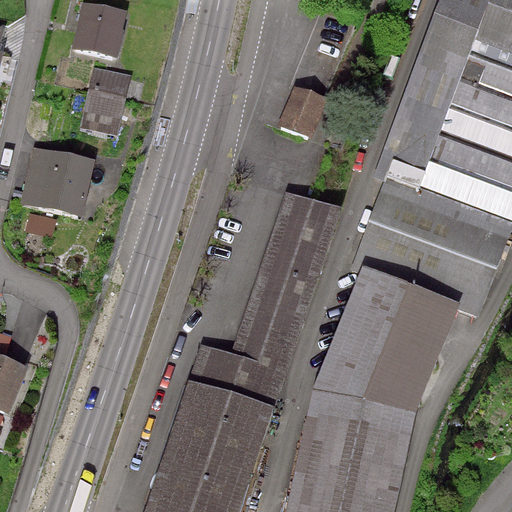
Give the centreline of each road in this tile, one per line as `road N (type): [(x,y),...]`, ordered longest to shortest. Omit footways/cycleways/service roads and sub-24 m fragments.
road 1 (primary): [(219,0),(191,119),(65,511)]
road 2 (residential): [(17,511),(62,365),(66,320),(52,296),(0,267)]
road 3 (residential): [(0,186),(36,0)]
